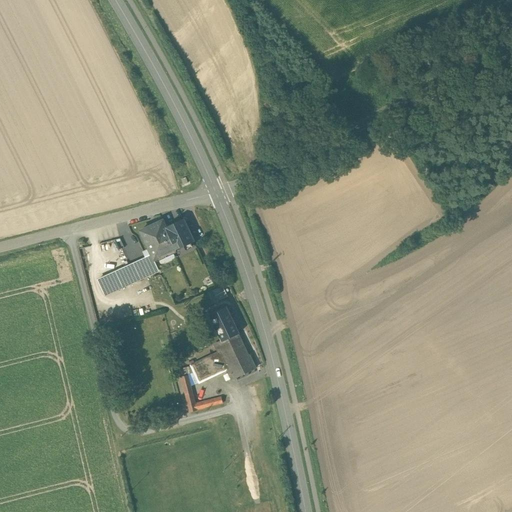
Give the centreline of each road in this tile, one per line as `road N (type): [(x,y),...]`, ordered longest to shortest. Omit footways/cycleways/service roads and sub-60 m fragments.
road 1 (unclassified): [(511,17),(413,94),(216,192)]
road 2 (secondary): [(216,192),(263,326),(305,511)]
road 3 (unclassified): [(237,405),(133,431),(122,426),(70,231)]
road 4 (secondary): [(115,0),(216,192)]
road 5 (unclassified): [(70,231),(216,192)]
